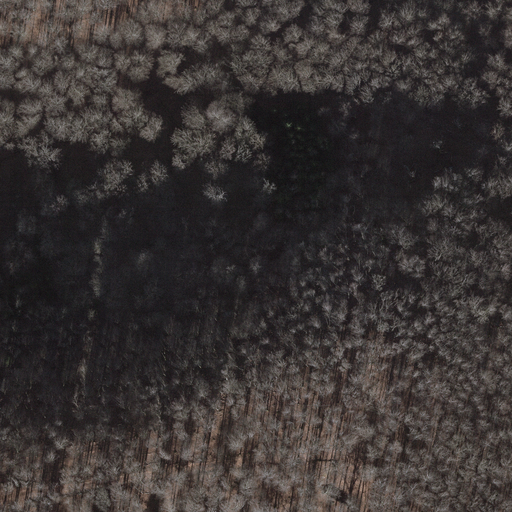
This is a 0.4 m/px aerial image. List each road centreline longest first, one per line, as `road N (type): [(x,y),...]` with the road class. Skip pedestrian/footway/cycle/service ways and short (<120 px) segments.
road 1 (track): [(0,500),(205,464),(350,455),(371,467),(375,511)]
road 2 (track): [(140,73),(197,93),(358,91),(396,102),(511,167)]
road 3 (track): [(0,155),(115,124),(137,91),(136,0)]
